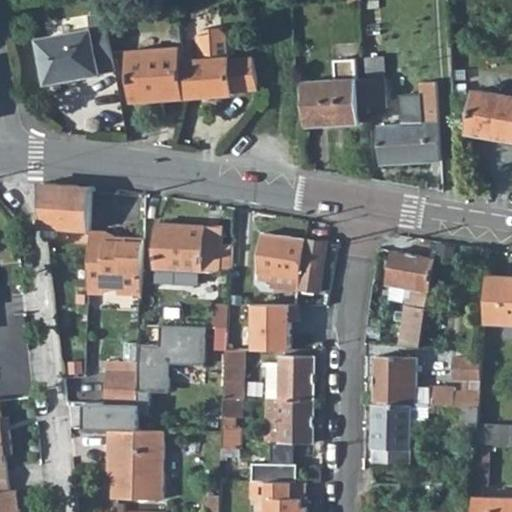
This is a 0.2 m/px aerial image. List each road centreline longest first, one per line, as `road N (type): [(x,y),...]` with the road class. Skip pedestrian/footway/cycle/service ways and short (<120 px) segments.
road 1 (tertiary): [(362,204),(112,163),(14,156)]
road 2 (residential): [(362,204),(349,329),(345,511)]
road 3 (tertiary): [(511,228),(362,204)]
